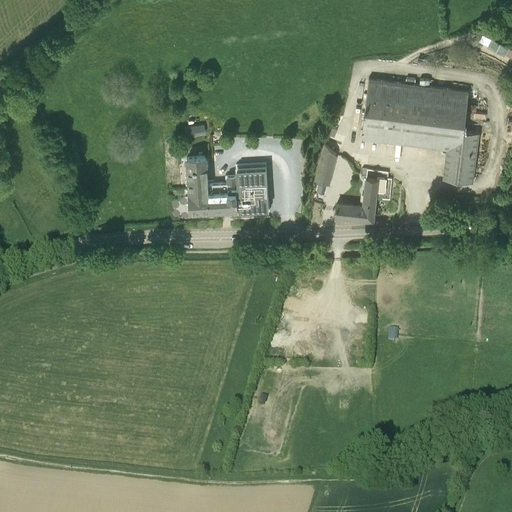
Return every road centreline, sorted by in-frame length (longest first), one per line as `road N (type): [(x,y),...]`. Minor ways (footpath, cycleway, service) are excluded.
road 1 (tertiary): [(0,270),(58,249),(132,237),(511,221)]
road 2 (track): [(324,480),(195,481),(0,456)]
